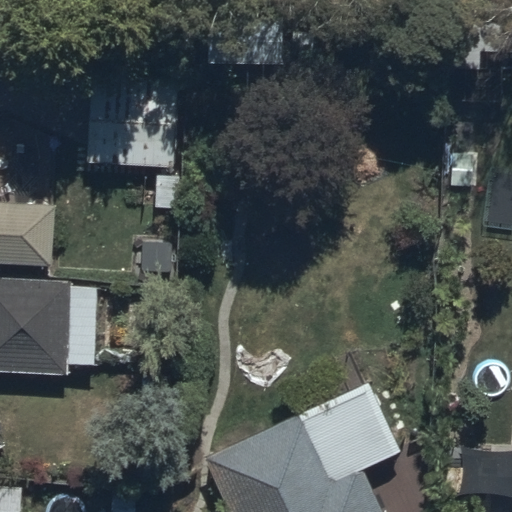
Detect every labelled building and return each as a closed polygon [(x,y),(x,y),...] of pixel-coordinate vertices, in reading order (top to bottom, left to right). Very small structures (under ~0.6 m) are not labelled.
[(284,29),(210,30),(210,70),(228,70),(229,81),(272,80),(272,71),(285,70),(284,29)] [(87,64),(83,148),(167,152),(172,68),(87,64)] [(49,187),(0,184),(0,245),(46,248),(49,187)] [(69,266),(0,264),(0,357),(68,359),(69,266)] [(328,382),(202,440),(234,511),(387,511),(359,450),(401,431),(370,364),(328,382)] [(20,511),(22,491),(0,489),(0,511),(20,511)]
